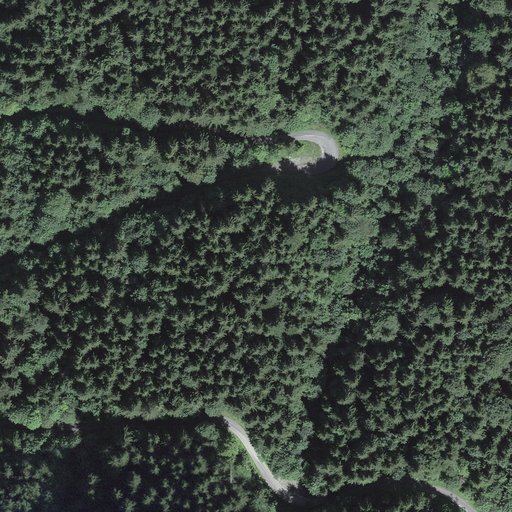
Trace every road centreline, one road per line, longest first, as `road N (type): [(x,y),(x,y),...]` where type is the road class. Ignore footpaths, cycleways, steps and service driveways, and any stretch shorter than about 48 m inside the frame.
road 1 (unclassified): [(0,120),(84,115),(251,140),(312,134),(328,137),(334,148),(326,166),(204,182),(0,261)]
road 2 (unclassified): [(0,423),(78,430),(208,417),(240,432),(293,502),(379,481),(443,491),(474,511)]
